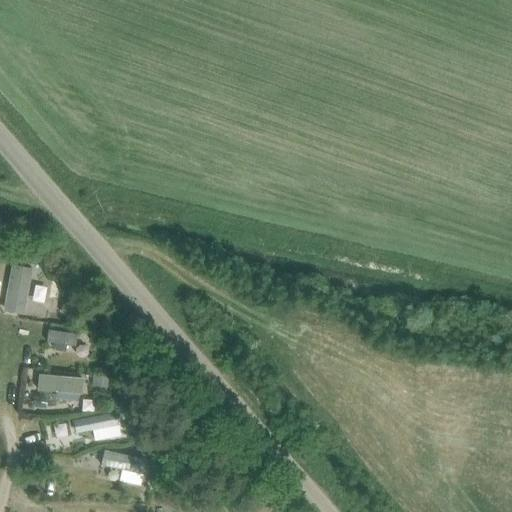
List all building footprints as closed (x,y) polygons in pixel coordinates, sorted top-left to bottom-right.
[(0,313),(11,314),(16,268),(0,266),(0,313)] [(29,345),(59,350),(62,333),(32,328),(29,345)] [(21,394),(70,394),(69,375),(21,375),(21,394)] [(76,433),(79,444),(107,437),(101,413),(57,423),(60,437),(76,433)] [(4,434),(21,435),(22,418),(5,417),(4,434)] [(87,453),(86,465),(125,471),(127,459),(87,453)]
